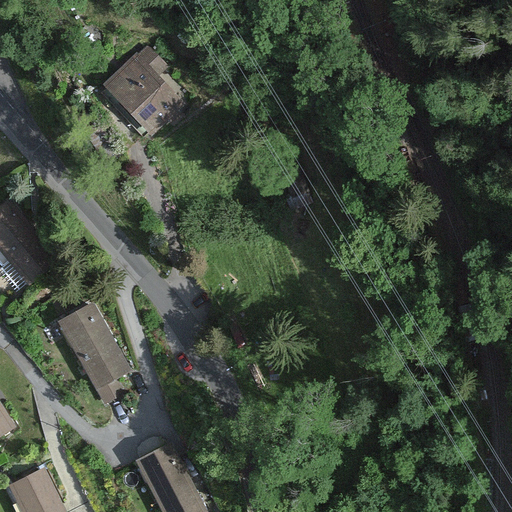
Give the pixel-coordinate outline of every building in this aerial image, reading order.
[(143,51),(113,80),(160,129),(190,100),(143,51)] [(14,199),(0,211),(0,239),(36,283),(64,259),(14,199)] [(99,301),(66,319),(103,388),(136,370),(99,301)] [(0,395),(0,440),(20,428),(0,395)] [(183,438),(141,458),(167,511),(204,511),(216,507),(183,438)] [(70,511),(49,468),(15,484),(28,511),(70,511)]
